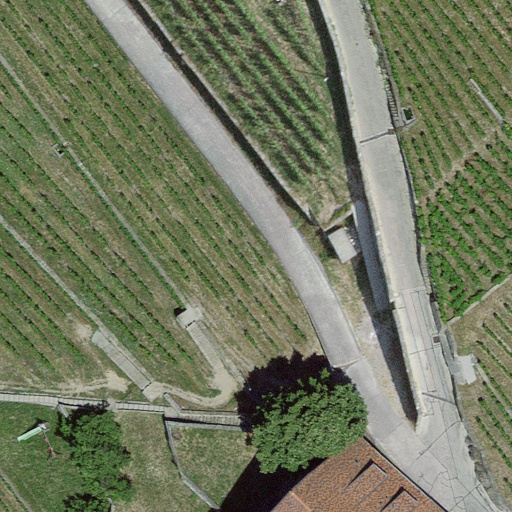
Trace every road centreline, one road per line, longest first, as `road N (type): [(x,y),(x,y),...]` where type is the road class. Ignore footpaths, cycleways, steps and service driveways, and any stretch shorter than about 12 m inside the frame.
road 1 (track): [(105,0),(290,243),(389,423),(461,508)]
road 2 (track): [(461,508),(343,0)]
